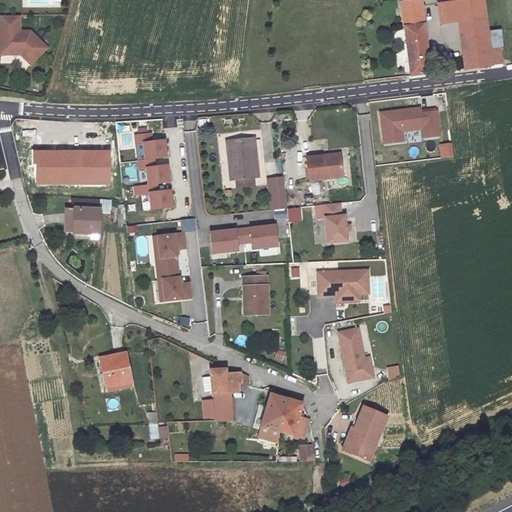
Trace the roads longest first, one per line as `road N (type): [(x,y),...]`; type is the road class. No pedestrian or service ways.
road 1 (unclassified): [(0,110),(221,105),(511,71)]
road 2 (residential): [(0,118),(34,238),(53,269),(313,399),(318,420)]
